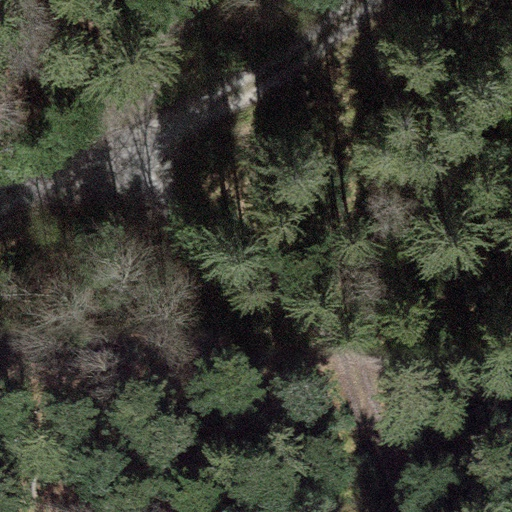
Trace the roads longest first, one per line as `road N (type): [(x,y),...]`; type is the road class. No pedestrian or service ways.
road 1 (track): [(100,158),(264,289),(349,344),(511,371)]
road 2 (track): [(0,195),(100,158),(288,63),(366,0)]
road 3 (track): [(137,141),(188,0)]
